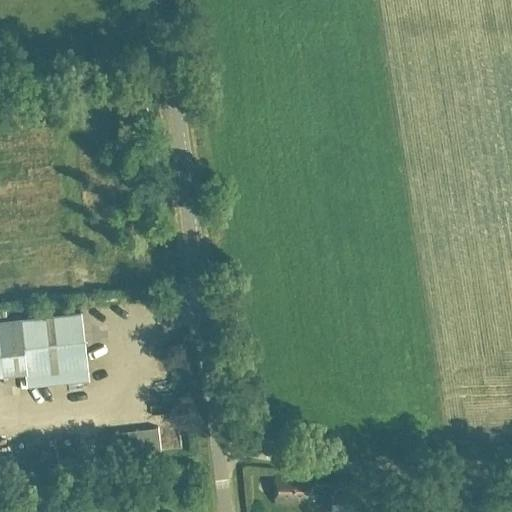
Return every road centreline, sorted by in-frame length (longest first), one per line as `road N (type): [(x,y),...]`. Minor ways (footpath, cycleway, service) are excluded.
road 1 (unclassified): [(218,460),(159,0)]
road 2 (unclassified): [(511,473),(218,460)]
road 3 (unknown): [(0,419),(99,404),(117,388),(142,332),(199,314)]
